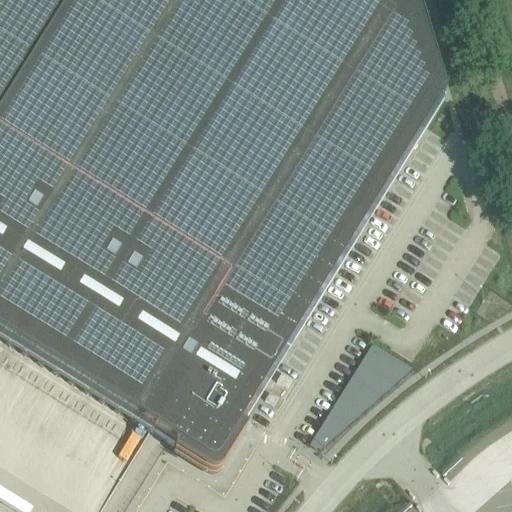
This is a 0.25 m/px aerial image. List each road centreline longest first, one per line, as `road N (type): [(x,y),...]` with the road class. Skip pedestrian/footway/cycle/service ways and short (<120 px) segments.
road 1 (unknown): [(238,497),(285,459),(351,314),(435,171)]
road 2 (unclassified): [(511,349),(388,438),(318,511)]
